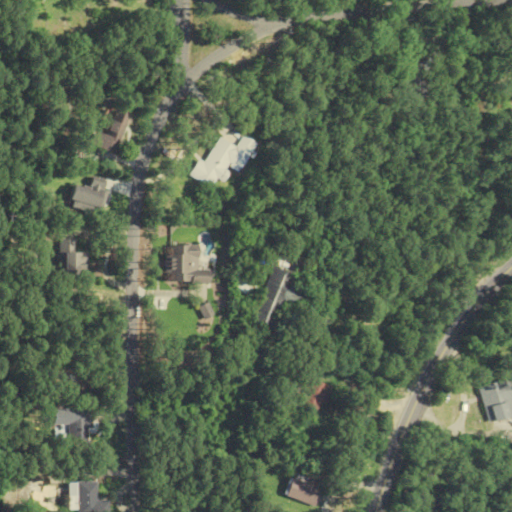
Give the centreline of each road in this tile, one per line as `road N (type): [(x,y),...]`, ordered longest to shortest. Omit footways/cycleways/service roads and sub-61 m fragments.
road 1 (residential): [(498,0),(379,6),(283,22),(176,87),(152,135),(130,256),(134,511)]
road 2 (tertiary): [(511,270),(441,360),(381,511)]
